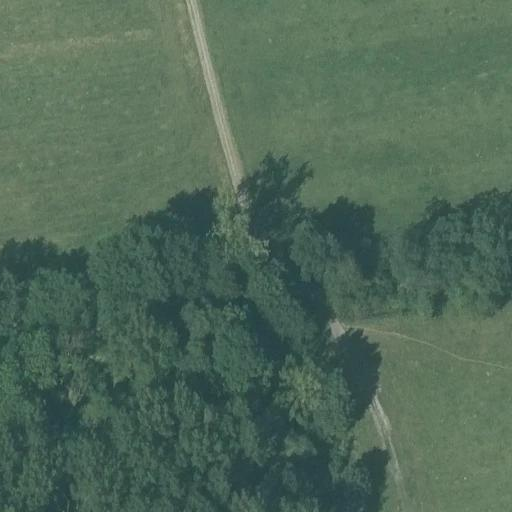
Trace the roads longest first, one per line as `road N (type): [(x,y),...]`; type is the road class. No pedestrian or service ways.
road 1 (track): [(249,242),(192,0)]
road 2 (track): [(398,511),(366,388),(312,295)]
